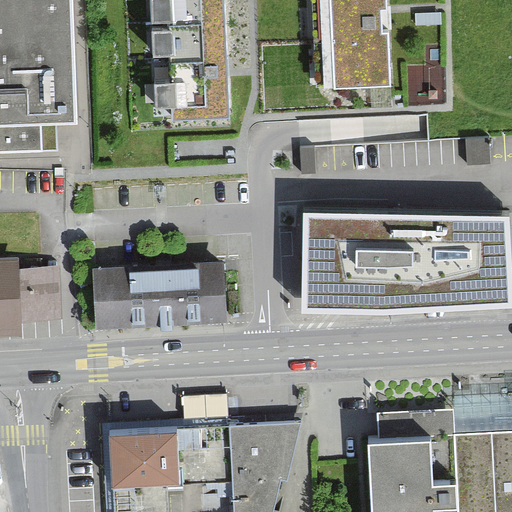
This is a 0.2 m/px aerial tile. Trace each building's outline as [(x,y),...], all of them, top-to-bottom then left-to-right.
[(73,0),(0,0),(0,150),(53,149),(52,118),(75,118),(73,0)] [(148,0),(153,110),(227,107),(225,72),(221,0),(148,0)] [(328,0),(331,76),(389,73),(386,9),(385,0),(328,0)] [(303,207),(302,308),(386,309),(511,301),(511,263),(509,210),(303,207)] [(165,267),(99,270),(102,333),(168,330),(234,327),(231,264),(165,267)] [(29,330),(64,328),(62,271),(23,273),(23,265),(0,265),(0,340),(30,339),(29,330)] [(379,511),(462,511),(460,435),(459,410),(382,414),(384,443),(376,443),(379,511)] [(274,511),(299,421),(230,424),(232,483),(233,511),(274,511)] [(177,427),(180,485),(232,483),(230,424),(204,425),(177,427)] [(180,485),(177,427),(109,430),(112,488),(180,485)] [(511,511),(511,432),(460,435),(462,511),(511,511)]
